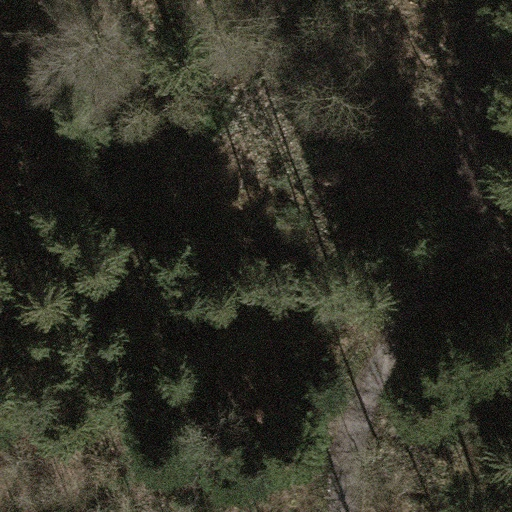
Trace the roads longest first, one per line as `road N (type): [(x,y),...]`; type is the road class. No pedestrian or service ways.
road 1 (track): [(511,186),(469,207),(384,343),(318,511)]
road 2 (track): [(481,0),(465,78),(469,207)]
